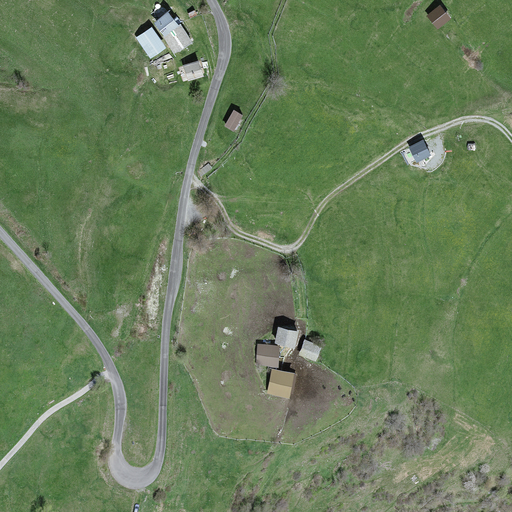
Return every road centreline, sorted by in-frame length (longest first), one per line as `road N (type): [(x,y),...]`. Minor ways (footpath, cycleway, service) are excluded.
road 1 (track): [(511,142),(480,120),(410,138),(331,196),(302,241),(286,251),(233,231),(187,172)]
road 2 (track): [(96,342),(86,231),(162,55)]
road 3 (track): [(108,373),(48,413),(0,468)]
